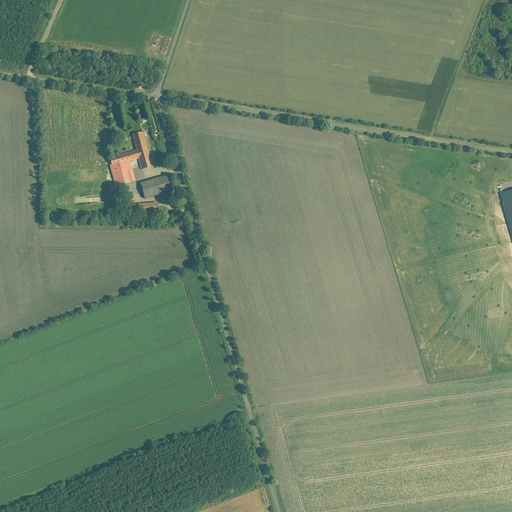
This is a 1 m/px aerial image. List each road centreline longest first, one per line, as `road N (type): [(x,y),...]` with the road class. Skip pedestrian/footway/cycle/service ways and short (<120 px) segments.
road 1 (unclassified): [(279,511),(156,97)]
road 2 (unclassified): [(511,151),(156,97)]
road 3 (unclassified): [(156,97),(0,74)]
